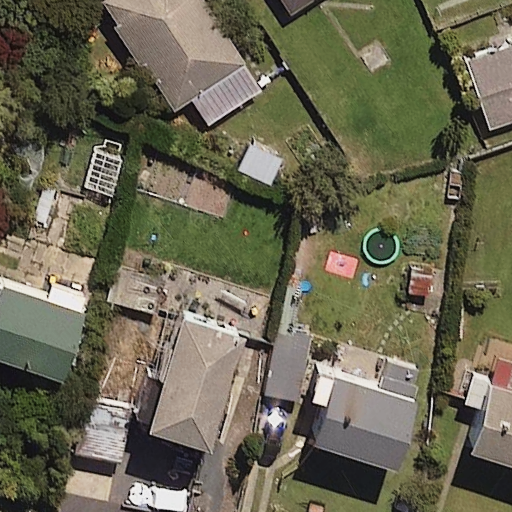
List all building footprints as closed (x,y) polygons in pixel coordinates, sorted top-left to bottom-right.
[(103,0),(174,105),(191,93),(209,119),(262,83),(207,0),(206,0),(103,0)] [(511,39),(465,55),(489,125),(511,116),(511,39)] [(121,152),(94,147),(86,186),(113,191),(121,152)] [(445,268),(405,255),(393,292),(433,305),(445,268)] [(165,276),(123,266),(116,298),(157,309),(165,276)] [(253,292),(175,269),(163,311),(173,314),(158,365),(145,362),(130,411),(211,434),(253,292)] [(85,302),(0,271),(0,344),(62,367),(85,302)] [(268,343),(261,386),(302,393),(312,333),(286,328),(282,346),(268,343)] [(511,358),(465,346),(452,391),(484,401),(473,441),(511,452),(511,358)] [(387,359),(382,376),(319,358),(310,387),(328,392),(317,432),(398,456),(422,370),(387,359)] [(130,411),(132,401),(86,390),(73,446),(119,457),(130,411)]
